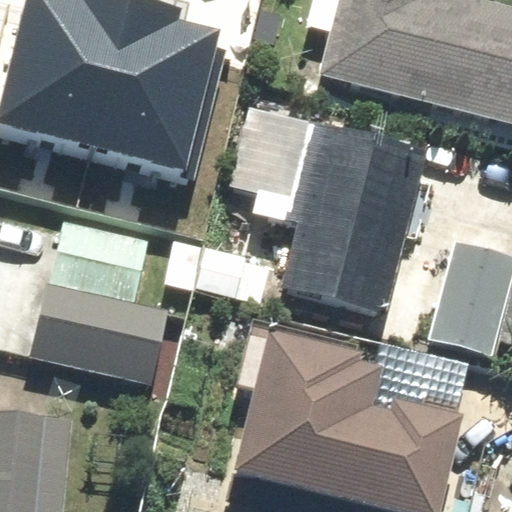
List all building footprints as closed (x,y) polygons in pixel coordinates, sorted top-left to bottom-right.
[(34,0),(4,123),(100,147),(136,0),(34,0)] [(136,0),(100,147),(190,169),(224,34),(179,22),(183,7),(157,0),(136,0)] [(341,0),(321,80),(511,128),(511,9),(474,0),(341,0)] [(300,231),(284,292),(387,319),(429,156),(310,126),(284,227),(300,231)] [(150,246),(66,228),(53,288),(137,306),(150,246)] [(510,263),(457,249),(436,328),(489,342),(510,263)] [(211,250),(203,297),(272,309),(280,263),(211,250)] [(49,291),(33,363),(151,389),(167,317),(49,291)] [(511,306),(502,347),(511,349),(511,306)] [(260,397),(238,481),(359,511),(442,511),(465,426),(397,408),(393,421),(375,417),(386,376),(363,371),(365,362),(359,360),(361,353),(256,326),(239,392),(260,397)] [(0,511),(65,511),(73,425),(0,418),(0,511)]
